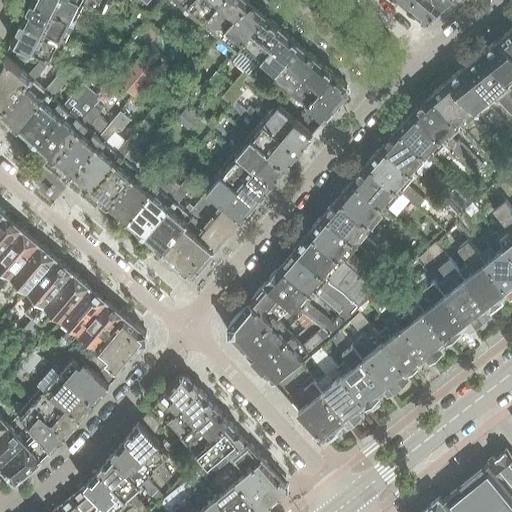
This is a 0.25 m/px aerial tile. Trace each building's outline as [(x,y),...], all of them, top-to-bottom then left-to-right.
[(75,0),(31,0),(31,1),(69,20),(78,1),(75,0)] [(194,0),(188,8),(204,21),(222,0),(194,0)] [(220,36),(250,2),(247,0),(222,0),(204,21),(220,36)] [(429,18),(450,0),(411,0),(407,5),(421,18),(429,18)] [(31,1),(21,21),(59,40),(69,20),(31,1)] [(238,45),(239,46),(265,15),(250,2),(220,36),(234,48),(235,49),(238,45)] [(114,23),(120,10),(108,4),(102,18),(114,23)] [(257,61),(259,63),(285,32),(265,15),(239,46),(238,45),(235,49),(234,48),(227,55),(243,69),(221,95),(233,105),(255,79),(247,72),(257,61)] [(59,40),(21,21),(11,41),(49,60),(59,40)] [(511,49),(511,27),(499,37),(511,49)] [(302,46),(285,32),(259,63),(276,77),(302,46)] [(511,49),(499,37),(482,51),(511,82),(511,49)] [(293,91),(319,61),(302,46),(276,77),(293,91)] [(511,82),(482,51),(465,65),(496,97),(511,117),(511,82)] [(25,73),(4,55),(0,62),(0,81),(15,94),(29,77),(25,73)] [(134,95),(156,69),(139,55),(125,71),(127,73),(119,83),(134,95)] [(0,111),(18,126),(47,93),(65,75),(73,66),(65,65),(44,90),(33,81),(48,64),(39,56),(25,73),(29,77),(15,94),(0,111)] [(110,73),(115,64),(104,58),(99,67),(110,73)] [(309,106),(318,95),(327,84),(335,75),(319,61),(293,91),(309,106)] [(496,97),(465,65),(447,80),(478,111),(502,141),(511,133),(511,132),(488,103),(496,97)] [(70,73),(79,82),(92,69),(76,66),(70,73)] [(222,74),(215,69),(201,88),(208,93),(222,74)] [(18,126),(36,141),(65,108),(61,104),(51,96),(67,76),(65,75),(47,93),(18,126)] [(335,75),(327,84),(343,97),(347,92),(347,85),(346,85),(335,75)] [(447,80),(428,95),(460,126),(478,111),(447,80)] [(0,110),(0,111),(15,94),(0,81),(0,110)] [(65,108),(36,141),(54,157),(100,104),(97,101),(104,92),(94,84),(90,89),(81,81),(61,104),(65,108)] [(327,84),(318,95),(333,108),(343,97),(327,84)] [(324,118),(333,108),(318,95),(309,106),(324,118)] [(453,133),(460,126),(428,95),(410,111),(444,142),(473,171),(482,162),(458,138),(456,140),(451,135),(453,133)] [(54,157),(71,171),(124,113),(119,109),(108,123),(97,114),(103,106),(100,104),(54,157)] [(254,117),(253,118),(260,124),(263,120),(257,114),(258,112),(250,105),(246,110),(254,117)] [(266,122),(298,149),(311,134),(279,108),(266,122)] [(185,109),(176,119),(188,129),(196,120),(185,109)] [(397,124),(396,126),(430,156),(435,161),(438,158),(433,153),(437,149),(444,142),(410,111),(409,112),(397,124)] [(124,113),(71,171),(88,186),(117,154),(115,151),(125,140),(114,131),(118,126),(122,129),(131,119),(124,113)] [(144,118),(130,134),(137,140),(151,124),(144,118)] [(298,149),(266,122),(252,139),(284,166),(298,149)] [(396,126),(381,143),(415,173),(417,170),(430,156),(396,126)] [(129,134),(125,140),(115,151),(117,154),(88,186),(109,204),(153,154),(147,149),(143,154),(133,145),(137,141),(129,134)] [(239,153),(271,182),(284,166),(252,139),(242,150),(236,145),(233,148),(239,153)] [(366,161),(400,191),(425,212),(431,204),(406,183),(415,173),(381,143),(366,161)] [(221,174),(254,202),(271,182),(239,153),(225,170),(218,165),(215,169),(221,174)] [(158,159),(153,154),(109,204),(127,219),(176,163),(171,158),(151,182),(144,176),(158,159)] [(511,167),(511,162),(506,157),(500,163),(508,171),(511,167)] [(366,161),(352,178),(386,206),(400,191),(366,161)] [(127,219),(144,234),(173,201),(190,181),(194,177),(189,173),(169,197),(159,188),(162,184),(164,186),(172,177),(169,174),(172,171),(174,173),(180,167),(176,163),(127,219)] [(207,190),(239,219),(240,218),(241,218),(254,202),(221,174),(207,190)] [(352,178),(337,196),(371,224),(383,211),(388,215),(391,211),(386,206),(352,178)] [(144,234),(163,250),(192,216),(176,203),(193,184),(190,181),(173,201),(144,234)] [(474,198),(459,183),(451,191),(465,206),(474,198)] [(207,190),(188,213),(192,216),(202,225),(221,241),(239,219),(207,190)] [(323,212),(357,241),(372,253),(378,246),(363,233),(371,224),(337,196),(323,212)] [(511,207),(504,198),(491,209),(511,234),(511,236),(504,243),(511,253),(511,207)] [(323,212),(309,229),(370,281),(377,273),(350,250),(357,241),(323,212)] [(0,253),(23,228),(6,213),(0,219),(0,253)] [(202,225),(192,216),(163,250),(188,272),(195,271),(221,241),(202,225)] [(0,286),(1,285),(39,241),(23,228),(0,253),(0,286)] [(369,282),(370,281),(309,229),(294,247),(363,306),(377,289),(369,282)] [(494,251),(484,259),(483,259),(506,288),(510,293),(511,291),(511,253),(504,243),(495,231),(485,239),(494,251)] [(490,309),(504,298),(500,293),(506,288),(483,259),(484,259),(468,239),(456,248),(472,268),(463,275),(490,309)] [(26,289),(55,255),(39,241),(1,285),(10,292),(19,283),(26,289)] [(452,284),(442,292),(466,321),(469,325),(490,309),(463,275),(436,242),(426,250),(452,284)] [(294,247),(280,264),(313,293),(337,313),(341,317),(345,320),(356,306),(360,309),(363,306),(294,247)] [(32,318),(44,304),(73,270),(55,255),(26,289),(36,298),(24,311),(32,318)] [(331,321),(306,301),(313,293),(280,264),(266,281),(300,309),(298,311),(302,314),(297,319),(306,326),(310,321),(312,319),(329,332),(341,317),(337,313),(331,321)] [(61,317),(89,284),(73,270),(44,304),(32,318),(16,337),(23,343),(51,311),(60,318),(61,317)] [(449,342),(463,330),(459,326),(466,321),(442,292),(432,280),(423,287),(433,299),(423,307),(445,337),(449,342)] [(230,334),(241,346),(275,317),(290,304),(298,311),(300,309),(266,281),(255,294),(229,325),(230,334)] [(64,349),(79,331),(107,299),(89,284),(61,317),(57,321),(67,330),(56,342),(64,349)] [(422,362),(419,358),(425,353),(402,324),(379,295),(370,302),(388,326),(378,334),(409,373),(422,362)] [(402,324),(425,353),(429,358),(443,346),(439,342),(445,337),(423,307),(413,295),(402,304),(412,316),(402,324)] [(95,346),(110,330),(124,314),(107,299),(79,331),(95,346)] [(384,386),(388,390),(409,373),(378,334),(359,311),(349,319),(362,336),(350,345),(384,386)] [(124,314),(110,330),(135,352),(143,343),(141,328),(124,314)] [(301,345),(292,334),(291,333),(278,321),(275,317),(241,346),(272,379),(297,359),(307,351),(327,333),(322,327),(301,345)] [(119,371),(135,352),(110,330),(95,346),(107,356),(104,359),(119,371)] [(350,365),(341,372),(364,402),(367,406),(382,395),(378,390),(384,386),(350,345),(339,330),(329,338),(350,365)] [(321,388),(343,418),(347,422),(361,411),(358,407),(364,402),(341,372),(321,347),(311,355),(327,375),(317,382),(321,388)] [(84,363),(108,382),(115,374),(103,365),(105,364),(91,353),(84,363)] [(108,382),(84,363),(83,362),(80,364),(73,358),(60,373),(93,400),(109,383),(108,382)] [(321,388),(297,359),(272,379),(327,438),(341,427),(337,423),(343,418),(321,388)] [(93,400),(60,373),(46,390),(79,417),(93,400)] [(197,388),(187,377),(175,377),(152,406),(139,421),(151,435),(161,425),(159,424),(163,419),(164,421),(167,418),(197,388)] [(197,388),(167,418),(180,432),(179,433),(181,435),(213,405),(197,388)] [(79,417),(46,390),(31,407),(65,433),(79,417)] [(189,455),(195,450),(228,421),(213,405),(181,435),(192,447),(186,452),(189,455)] [(37,437),(42,443),(49,451),(50,450),(65,433),(31,407),(21,419),(37,437)] [(0,433),(9,425),(0,415),(0,433)] [(139,421),(124,438),(152,466),(154,468),(165,480),(171,475),(158,460),(167,452),(151,435),(139,421)] [(228,421),(195,450),(206,462),(216,453),(219,457),(243,437),(228,421)] [(0,464),(0,465),(24,441),(9,425),(0,433),(0,464)] [(28,445),(24,441),(0,465),(12,477),(16,477),(17,478),(49,451),(42,443),(37,437),(28,445)] [(124,438),(111,453),(140,483),(156,499),(162,493),(146,475),(154,468),(152,466),(124,438)] [(273,468),(248,441),(230,457),(242,470),(236,475),(249,489),(273,468)] [(511,453),(507,447),(488,463),(511,491),(511,453)] [(111,453),(97,469),(125,499),(127,498),(138,511),(139,511),(146,506),(132,491),(140,483),(111,453)] [(199,470),(235,511),(256,511),(264,506),(249,489),(236,475),(221,456),(219,458),(216,455),(199,470)] [(511,511),(511,491),(488,463),(443,499),(453,511),(511,511)] [(249,489),(264,506),(285,489),(285,488),(285,487),(285,482),(286,482),(273,468),(249,489)] [(84,485),(96,501),(105,511),(110,511),(125,499),(97,469),(84,485)] [(179,485),(202,511),(235,511),(199,470),(179,485)] [(84,485),(72,495),(86,511),(105,511),(96,501),(84,485)] [(171,511),(202,511),(179,485),(162,500),(171,511)] [(86,511),(72,495),(59,505),(64,511),(86,511)] [(423,510),(421,511),(451,511),(442,500),(439,496),(423,510)]
